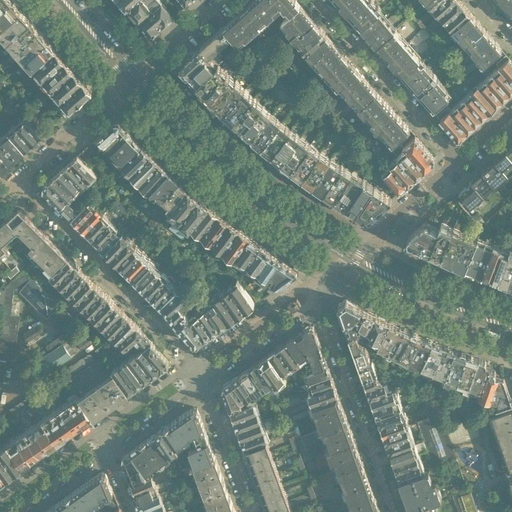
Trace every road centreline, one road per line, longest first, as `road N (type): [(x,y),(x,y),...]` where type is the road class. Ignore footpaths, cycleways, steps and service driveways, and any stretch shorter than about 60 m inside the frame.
road 1 (residential): [(370,238),(288,186),(184,96),(155,102)]
road 2 (residential): [(17,180),(194,361)]
road 3 (residential): [(155,102),(152,135),(200,178),(287,243),(312,232)]
road 4 (residential): [(316,300),(392,511)]
road 5 (residential): [(314,0),(457,159)]
road 6 (tertiary): [(155,102),(312,232)]
road 7 (residential): [(367,264),(365,291),(511,352)]
road 8 (tertiary): [(367,264),(511,326)]
road 9 (residential): [(511,300),(370,238)]
road 10 (residential): [(17,180),(129,82)]
road 11 (residential): [(310,282),(194,361)]
road 12 (residential): [(201,380),(316,300)]
road 13 (residential): [(249,511),(201,380)]
road 14 (residential): [(194,361),(95,432)]
